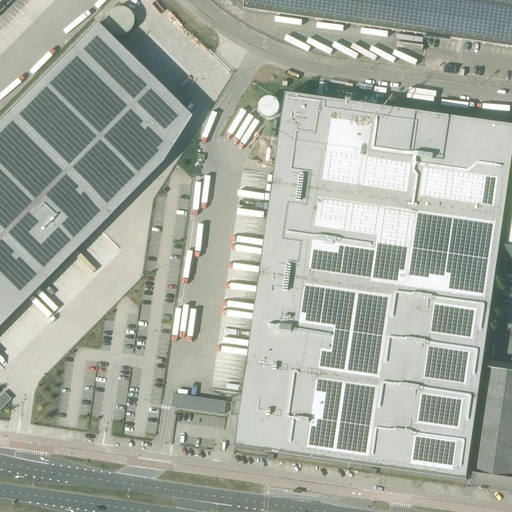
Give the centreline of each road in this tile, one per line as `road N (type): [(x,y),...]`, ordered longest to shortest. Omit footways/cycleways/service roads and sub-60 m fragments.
road 1 (unclassified): [(511,506),(0,435)]
road 2 (unclassified): [(188,0),(229,33),(291,62),(511,98)]
road 3 (secondary): [(196,494),(0,463)]
road 4 (secondary): [(0,493),(139,511)]
road 5 (secondary): [(319,511),(196,494)]
